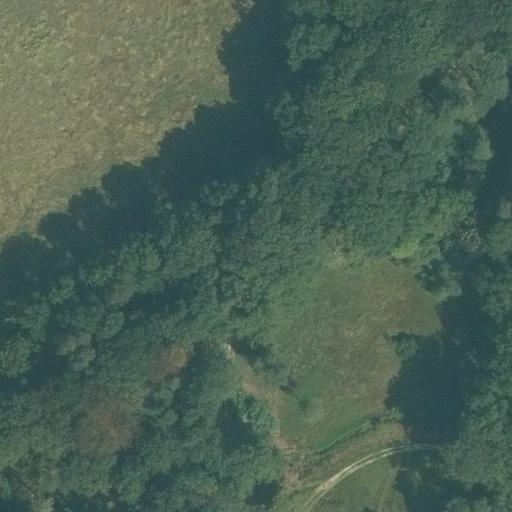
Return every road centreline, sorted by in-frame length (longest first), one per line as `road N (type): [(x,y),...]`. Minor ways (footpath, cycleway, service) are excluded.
road 1 (track): [(0,426),(128,364),(232,288),(216,415),(217,441),(239,484),(434,447),(511,470)]
road 2 (track): [(232,288),(308,142),(402,0)]
